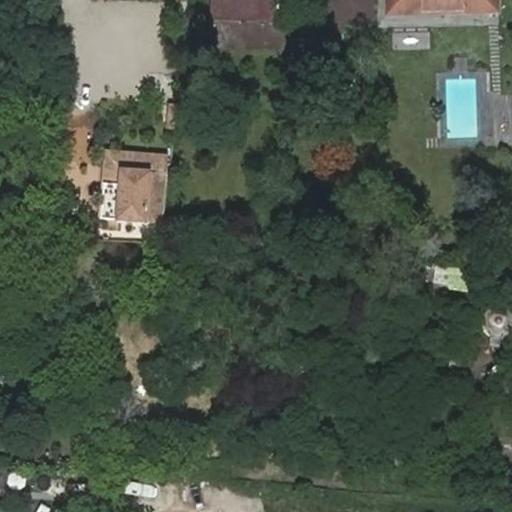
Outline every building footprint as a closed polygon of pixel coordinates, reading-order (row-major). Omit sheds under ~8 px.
[(220,0),(216,0),(213,26),(275,32),(277,6),(220,0)] [(391,0),(393,25),(503,16),(501,0),(391,0)] [(133,35),(133,47),(159,47),(159,35),(133,35)] [(105,91),(137,94),(140,63),(108,60),(105,91)] [(165,175),(121,171),(117,222),(161,226),(165,175)]
